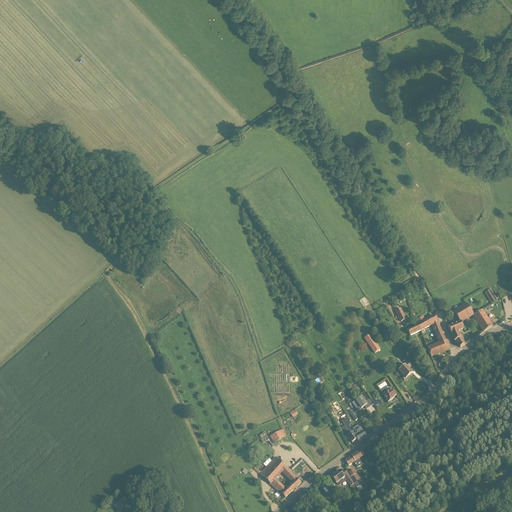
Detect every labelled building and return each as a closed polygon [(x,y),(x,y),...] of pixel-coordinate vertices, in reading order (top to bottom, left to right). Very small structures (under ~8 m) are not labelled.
[(479,174),(486,171),(483,165),(478,167),(479,169),(478,170),(479,174)] [(491,304),(497,301),(491,290),(485,294),(491,304)] [(460,323),(473,315),(467,304),(454,312),(460,323)] [(400,323),(406,320),(400,309),(395,312),(400,323)] [(484,333),(492,327),(482,311),(473,316),(484,333)] [(425,321),(423,316),(416,319),(421,332),(432,327),(434,334),(442,332),(435,317),(425,321)] [(410,337),(421,332),(416,319),(418,324),(407,330),(410,337)] [(464,329),(460,323),(448,328),(450,333),(457,331),(464,329)] [(464,345),(461,340),(457,331),(450,333),(455,342),(456,342),(460,348),(464,345)] [(442,332),(434,334),(435,336),(438,344),(427,348),(431,358),(449,350),(442,332)] [(370,335),(364,339),(374,354),(380,350),(370,335)] [(404,381),(412,374),(408,369),(410,368),(406,363),(401,368),(402,369),(398,372),(404,378),(402,379),(404,381)] [(317,386),(324,381),(322,377),(315,381),(317,386)] [(383,394),(389,391),(387,386),(388,385),(385,382),(378,386),(383,394)] [(396,396),(392,389),(389,391),(383,395),(388,403),(394,399),(394,398),(396,396)] [(371,401),(364,392),(360,395),(361,397),(352,404),(358,412),(367,405),(369,409),(374,405),(371,401)] [(371,401),(374,405),(377,409),(384,404),(382,401),(378,404),(374,399),(371,401)] [(358,420),(352,411),(350,412),(355,421),(358,420)] [(352,430),(351,427),(346,420),(344,422),(348,429),(345,431),(347,433),(346,434),(352,444),(357,440),(358,442),(351,431),(352,430)] [(351,431),(358,442),(366,437),(360,429),(356,432),(352,426),(351,427),(352,430),(351,431)] [(274,444),(284,438),(280,431),(270,437),(274,444)] [(373,470),(361,451),(346,461),(348,465),(354,462),(360,459),(363,465),(364,464),(369,472),(373,470)] [(272,471),(269,468),(260,476),(285,499),(301,484),(277,459),(274,462),(277,465),(272,471)] [(359,481),(355,475),(356,474),(353,470),(349,473),(351,477),(352,477),(355,483),(354,484),(356,489),(361,486),(359,481)] [(348,475),(345,471),(341,473),(340,471),(331,478),(336,485),(337,484),(338,486),(339,486),(341,485),(341,483),(340,482),(344,479),(350,487),(354,485),(348,475)]
